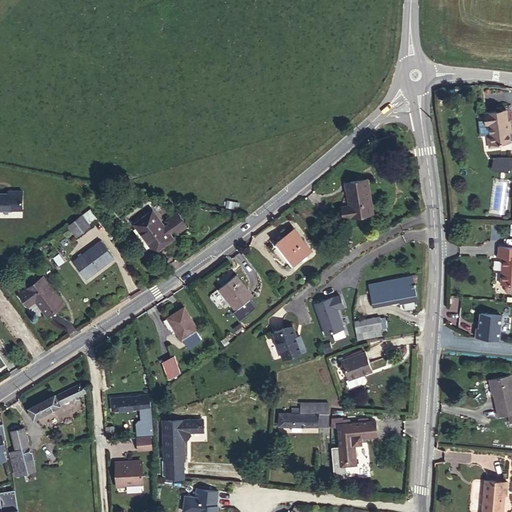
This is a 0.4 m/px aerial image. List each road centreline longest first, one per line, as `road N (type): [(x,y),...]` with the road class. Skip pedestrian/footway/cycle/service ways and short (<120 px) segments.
road 1 (unclassified): [(376,117),(210,254),(0,393)]
road 2 (tertiary): [(423,127),(431,341)]
road 3 (tertiary): [(431,341),(417,511)]
road 4 (unknown): [(292,306),(343,263),(431,211)]
